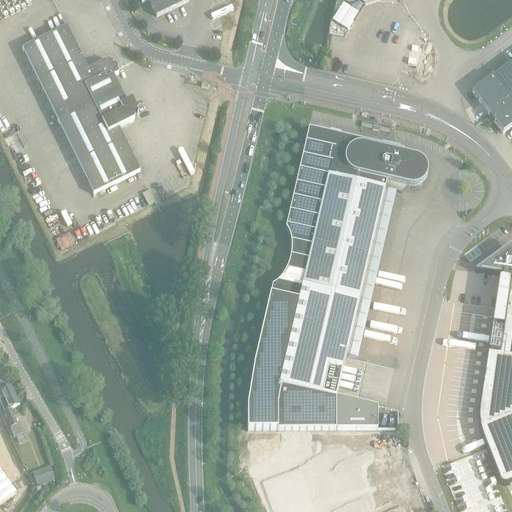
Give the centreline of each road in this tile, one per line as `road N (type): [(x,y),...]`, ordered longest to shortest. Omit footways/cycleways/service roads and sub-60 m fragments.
road 1 (unclassified): [(511,199),(446,261),(431,311),(413,397),(422,459),(442,511)]
road 2 (secondary): [(197,511),(209,266)]
road 3 (secondary): [(209,266),(225,237),(267,78)]
road 4 (secondary): [(247,76),(209,266)]
road 5 (unclassified): [(0,331),(59,437),(76,493)]
road 6 (unclassified): [(112,0),(137,49),(247,76)]
road 7 (unclassified): [(411,110),(380,92),(304,75),(267,78)]
road 8 (unclassified): [(411,110),(267,78)]
road 9 (unclassified): [(436,118),(458,62),(480,58),(511,35)]
